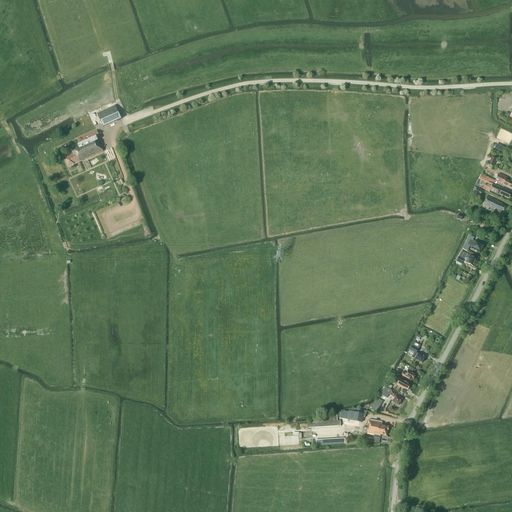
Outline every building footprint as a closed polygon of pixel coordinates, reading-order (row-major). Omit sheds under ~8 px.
[(97,114),(100,120),(113,114),(116,121),(121,119),(115,105),(97,114)] [(67,158),(65,159),(69,167),(79,162),(83,161),(82,160),(87,158),(87,159),(103,152),(96,136),(99,135),(97,130),(78,139),(80,144),(78,145),(78,144),(72,147),(72,148),(70,149),(72,152),(66,155),(67,158)] [(492,157),(488,164),(493,167),(497,159),(492,157)] [(489,178),(481,174),(479,180),(487,183),(489,178)] [(511,189),(511,182),(506,180),(507,178),(499,174),(495,182),(511,189)] [(511,193),(501,189),(488,183),(485,190),(489,192),(490,190),(499,195),(509,199),(511,193)] [(487,197),(483,205),(482,206),(488,209),(488,207),(494,210),(495,209),(501,212),(501,211),(503,211),(505,208),(501,206),(502,204),(498,203),(498,202),(487,197)] [(478,238),(478,237),(486,231),(484,229),(482,231),(480,228),(477,231),(476,231),(475,232),(471,230),(470,234),(474,235),(474,234),(476,236),(478,238)] [(472,247),(471,247),(471,249),(480,253),(484,245),(475,240),(474,241),(472,240),(473,237),(469,235),(464,246),(468,248),(469,246),(472,247)] [(466,263),(473,267),(477,259),(470,255),(470,256),(462,251),(456,261),(457,261),(456,263),(461,266),(465,257),(468,259),(466,263)] [(413,354),(412,358),(414,359),(422,363),(425,357),(417,353),(418,350),(412,347),(410,351),(417,354),(416,356),(413,354)] [(406,374),(402,372),(401,376),(412,381),(416,375),(408,371),(406,374)] [(408,391),(411,385),(400,379),(397,377),(394,382),(395,382),(394,383),(397,384),(396,386),(403,389),(404,389),(408,391)] [(385,386),(381,394),(387,398),(389,394),(395,397),(392,402),(399,405),(403,399),(396,395),(397,393),(386,387),(385,386)] [(352,409),(351,409),(351,412),(349,411),(349,412),(345,412),(344,412),(343,412),(342,413),(340,413),(338,418),(347,420),(362,423),(363,418),(365,418),(367,411),(353,408),(353,409),(352,409)] [(368,428),(367,434),(380,437),(381,435),(386,436),(387,432),(388,432),(389,427),(382,426),(382,422),(370,420),(368,428)]
